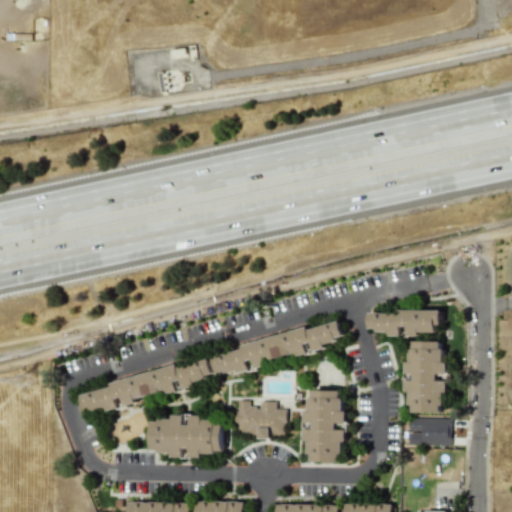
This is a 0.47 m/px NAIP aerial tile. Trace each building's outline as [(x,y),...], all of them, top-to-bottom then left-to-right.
[(444,310),(400,310),(400,313),(371,312),(371,331),(391,331),(391,335),(403,336),(403,326),(410,326),(410,336),(420,336),(420,332),(438,332),(438,325),(444,325),(444,310)] [(214,350),(219,377),(250,371),(248,361),(256,359),(257,365),(298,356),(310,354),(307,343),(314,342),(316,351),(327,349),(326,342),(345,338),(342,324),(214,350)] [(412,413),(444,413),(444,392),(449,392),(449,381),(440,381),(439,374),(446,374),(446,341),(412,341),(412,361),(407,361),(407,373),(417,373),(417,380),(407,380),(407,393),(412,393),(412,413)] [(218,380),(213,358),(112,381),(114,387),(84,394),(89,415),(120,408),(118,399),(126,397),(127,402),(168,393),(168,394),(183,391),(182,388),(218,380)] [(341,391),(312,390),(311,409),(306,410),(306,422),(316,422),(316,429),(306,429),(306,433),(310,448),(310,449),(313,462),(342,463),(340,455),(344,454),(345,442),(348,441),(348,430),(338,430),(338,424),(349,421),(349,412),(345,412),(345,406),(341,391)] [(287,437),(287,409),(276,409),(276,401),(261,401),(261,407),(251,407),(251,401),(237,400),(237,433),(259,433),(259,436),(287,437)] [(225,419),(204,419),(204,415),(173,415),(173,420),(154,420),(154,452),(174,452),(174,457),(185,457),(185,448),(192,448),(192,455),(225,455),(225,419)] [(451,419),(409,418),(409,445),(451,445),(451,419)] [(198,500),(197,511),(245,511),(246,502),(198,500)] [(129,503),(129,511),(192,511),(192,502),(129,503)] [(346,503),(346,511),(393,511),(394,504),(346,503)]
